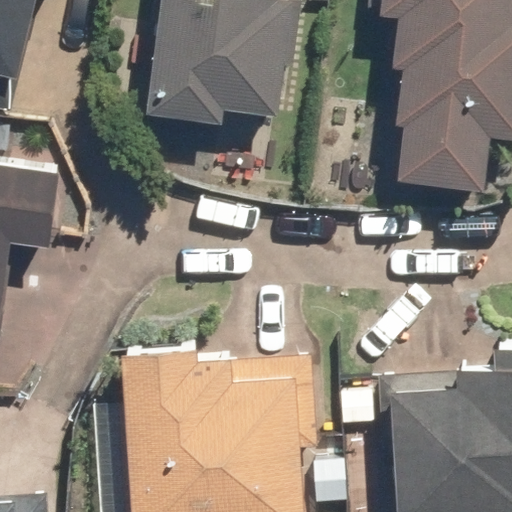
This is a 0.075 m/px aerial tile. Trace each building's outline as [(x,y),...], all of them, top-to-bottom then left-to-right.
[(0,0),(0,116),(4,117),(31,0),(0,0)] [(149,0),(137,107),(273,124),(288,0),(149,0)] [(511,0),(360,0),(360,4),(392,8),(385,59),(397,61),(389,121),(397,122),(390,173),(476,184),(483,131),(511,134),(511,0)] [(0,273),(5,237),(43,243),(55,165),(0,156),(0,273)] [(373,368),(380,511),(511,511),(511,338),(486,339),(487,362),(373,368)] [(196,343),(114,347),(121,511),(298,511),(295,442),(314,441),(310,350),(196,355),(196,343)] [(0,511),(49,511),(49,492),(0,493),(0,511)]
